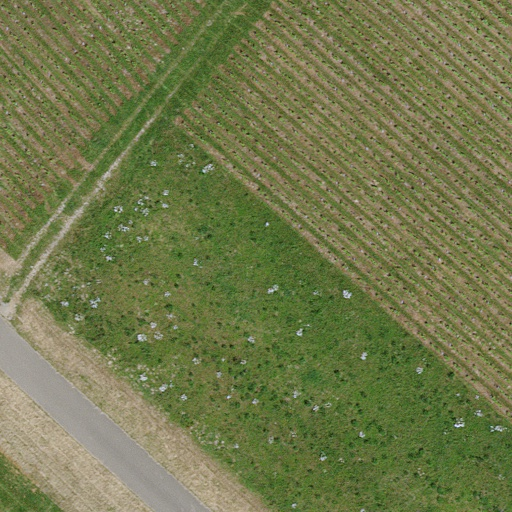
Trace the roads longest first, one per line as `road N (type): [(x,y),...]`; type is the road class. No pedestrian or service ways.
road 1 (track): [(0,329),(35,265),(249,0)]
road 2 (unclassified): [(191,511),(0,334)]
